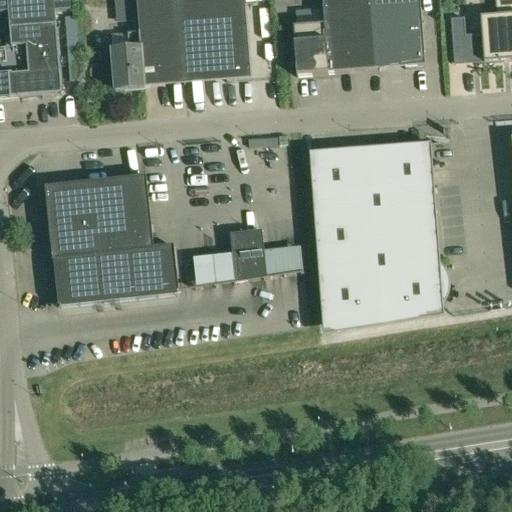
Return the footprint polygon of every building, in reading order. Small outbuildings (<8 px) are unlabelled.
[(4,32),(8,80),(10,102),(36,100),(27,0),(7,0),(10,31),(4,32)] [(57,44),(56,28),(53,0),(27,0),(36,100),(62,98),(58,44),(57,44)] [(115,93),(145,91),(184,88),(176,0),(136,0),(139,35),(128,36),(129,52),(112,53),(115,93)] [(176,0),(184,88),(252,82),(245,0),(176,0)] [(328,77),(349,75),(376,73),(370,0),(322,0),(324,27),(328,77)] [(420,0),(370,0),(376,73),(426,69),(420,0)] [(511,63),(511,0),(493,0),(495,19),(479,20),(481,38),(465,39),(464,21),(450,23),(453,65),(476,63),(477,66),(511,63)] [(297,79),(328,77),(324,27),(293,29),(297,79)] [(321,317),(326,317),(327,319),(327,320),(328,322),(329,323),(329,324),(331,326),(332,327),(334,329),(337,330),(340,331),(343,331),(427,318),(432,316),(436,314),(439,312),(443,308),(445,305),(447,300),(449,296),(449,291),(449,287),(449,286),(441,286),(430,148),(439,147),(439,146),(305,156),(305,157),(309,157),(321,317)] [(58,308),(137,300),(137,301),(180,294),(180,293),(178,293),(173,249),(153,251),(145,180),(44,190),(52,263),(53,263),(58,308)] [(235,284),(233,285),(233,286),(266,281),(261,234),(230,237),(235,284)] [(270,273),(306,271),(304,246),(269,248),(270,273)]
